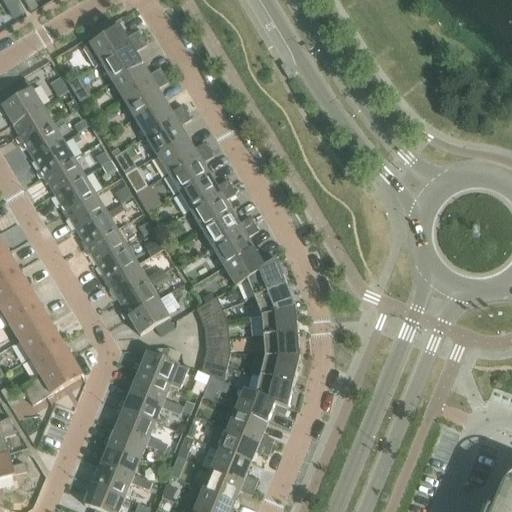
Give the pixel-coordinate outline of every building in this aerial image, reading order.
[(131,48),(143,41),(138,34),(127,41),(120,29),(83,51),(95,70),(102,66),(131,48)] [(102,66),(113,85),(143,67),(136,55),(147,48),(143,41),(131,48),(102,66)] [(149,78),(143,67),(113,85),(124,103),(154,85),(165,78),(161,71),(149,78)] [(124,103),(135,122),(165,104),(158,92),(169,85),(165,78),(154,85),(124,103)] [(7,116),(13,128),(43,110),(27,84),(11,93),(16,101),(0,110),(4,118),(7,116)] [(135,122),(147,140),(176,122),(187,116),(183,108),(172,115),(165,104),(135,122)] [(18,140),(21,147),(53,127),(43,110),(13,128),(20,139),(18,140)] [(147,140),(158,159),(187,141),(180,129),(192,123),(187,116),(176,122),(147,140)] [(53,127),(21,147),(25,153),(28,152),(35,163),(64,145),(53,127)] [(194,152),(187,141),(158,159),(169,177),(198,159),(209,152),(205,145),(194,152)] [(39,175),(43,182),(75,162),(64,145),(35,163),(41,174),(39,175)] [(198,159),(169,177),(180,196),(210,178),(203,166),(214,159),(209,152),(198,159)] [(49,187),(56,198),(85,180),(75,162),(43,182),(46,188),(49,187)] [(210,178),(180,196),(191,214),(221,197),(232,190),(228,183),(217,190),(210,178)] [(85,180),(56,198),(62,209),(60,211),(64,217),(96,197),(85,180)] [(221,197),(191,214),(202,233),(232,215),(225,204),(236,197),(232,190),(221,197)] [(70,222),(77,233),(106,215),(96,197),(64,217),(68,223),(70,222)] [(81,246),(85,252),(117,233),(106,215),(77,233),(83,244),(81,246)] [(202,233),(214,251),(243,234),(254,227),(250,220),(239,227),(232,215),(202,233)] [(214,251),(225,270),(254,252),(247,241),(259,234),(254,227),(243,234),(214,251)] [(91,257),(98,268),(127,250),(117,233),(85,252),(89,258),(91,257)] [(0,260),(9,256),(0,240),(0,260)] [(138,268),(127,250),(98,268),(105,279),(102,281),(106,287),(138,268)] [(254,252),(225,270),(237,290),(239,288),(247,283),(247,282),(265,271),(277,264),(272,257),(261,264),(254,252)] [(9,256),(0,260),(0,284),(19,273),(9,256)] [(247,282),(247,283),(239,288),(245,303),(254,300),(255,302),(286,287),(277,264),(265,271),(247,282)] [(112,292),(119,303),(148,285),(138,268),(106,287),(110,293),(112,292)] [(0,284),(0,308),(30,290),(19,273),(0,284)] [(161,282),(157,275),(152,278),(156,285),(161,282)] [(151,288),(156,285),(152,278),(147,281),(151,288)] [(148,285),(119,303),(126,314),(123,315),(127,322),(159,303),(148,285)] [(255,302),(262,319),(296,311),(286,287),(255,302)] [(30,290),(0,308),(0,311),(9,327),(40,308),(30,290)] [(197,312),(201,322),(222,311),(218,300),(197,312)] [(159,303),(127,322),(131,328),(133,327),(140,339),(170,321),(159,303)] [(51,325),(40,308),(9,327),(20,344),(51,325)] [(201,322),(205,332),(228,327),(222,311),(201,322)] [(262,319),(263,339),(298,336),(296,311),(262,319)] [(20,344),(30,362),(61,343),(51,325),(20,344)] [(228,327),(205,332),(206,343),(229,339),(228,327)] [(265,359),(300,362),(298,336),(263,339),(265,359)] [(229,339),(206,343),(207,354),(231,356),(229,339)] [(72,360),(61,343),(30,362),(40,378),(72,360)] [(204,365),(228,368),(231,356),(207,354),(204,365)] [(137,374),(171,388),(181,391),(189,372),(147,355),(142,368),(139,367),(137,374)] [(260,378),(294,386),(300,362),(265,359),(260,378)] [(72,360),(40,378),(22,390),(33,409),(82,379),(83,381),(84,380),(72,360)] [(228,368),(204,365),(202,375),(224,385),(228,368)] [(164,407),(162,411),(171,414),(174,406),(165,403),(171,388),(137,374),(134,381),(137,382),(132,394),(164,407)] [(260,378),(256,396),(256,397),(276,406),(288,411),(294,386),(260,378)] [(1,394),(5,401),(14,395),(10,389),(1,394)] [(236,413),(268,426),(273,413),(285,418),(288,411),(276,406),(256,397),(256,396),(244,392),(236,413)] [(121,411),(156,426),(162,411),(164,407),(132,394),(127,406),(124,405),(121,411)] [(14,395),(5,401),(10,409),(19,404),(14,395)] [(183,415),(191,418),(194,407),(187,404),(183,415)] [(174,406),(171,414),(180,418),(184,410),(174,406)] [(121,419),(116,431),(148,444),(146,448),(156,452),(159,444),(150,440),(156,426),(121,411),(118,418),(121,419)] [(236,413),(228,433),(260,446),(272,451),(275,443),(263,438),(268,426),(236,413)] [(0,434),(13,429),(9,421),(0,425),(0,434)] [(0,434),(0,459),(10,457),(4,441),(16,437),(13,429),(0,434)] [(140,463),(146,448),(148,444),(116,431),(111,444),(109,442),(106,449),(140,463)] [(219,453),(251,466),(257,453),(269,458),(272,451),(260,446),(228,433),(219,453)] [(159,444),(156,452),(165,456),(168,448),(159,444)] [(106,457),(101,469),(133,482),(131,486),(140,490),(143,482),(134,478),(140,463),(106,449),(103,456),(106,457)] [(219,453),(211,473),(243,486),(255,491),(258,483),(246,478),(251,466),(219,453)] [(10,457),(0,459),(0,481),(27,475),(25,466),(13,469),(10,457)] [(125,501),(131,486),(133,482),(101,469),(96,481),(93,480),(90,487),(125,501)] [(211,473),(203,493),(235,506),(240,494),(252,499),(255,491),(243,486),(211,473)] [(143,482),(140,490),(150,494),(153,486),(143,482)] [(511,482),(509,484),(502,493),(510,496),(511,492),(511,482)] [(120,511),(125,501),(90,487),(88,494),(90,495),(85,508),(94,511),(120,511)] [(511,511),(511,492),(510,496),(502,493),(493,511),(511,511)] [(203,493),(195,511),(232,511),(235,506),(203,493)]
